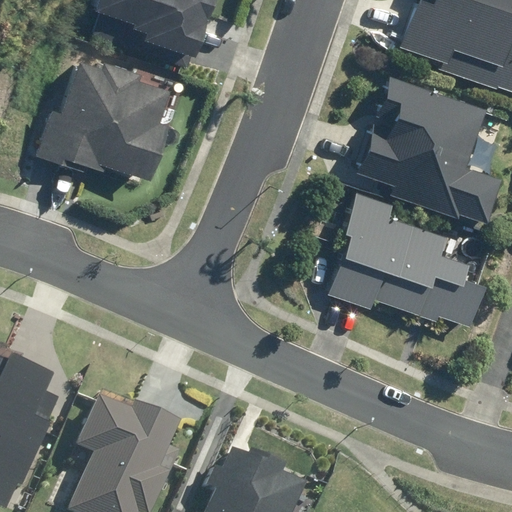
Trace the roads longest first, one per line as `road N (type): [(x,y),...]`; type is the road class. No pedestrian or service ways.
road 1 (residential): [(511,447),(347,394),(188,315)]
road 2 (residential): [(301,0),(188,315)]
road 3 (residential): [(188,315),(0,244)]
